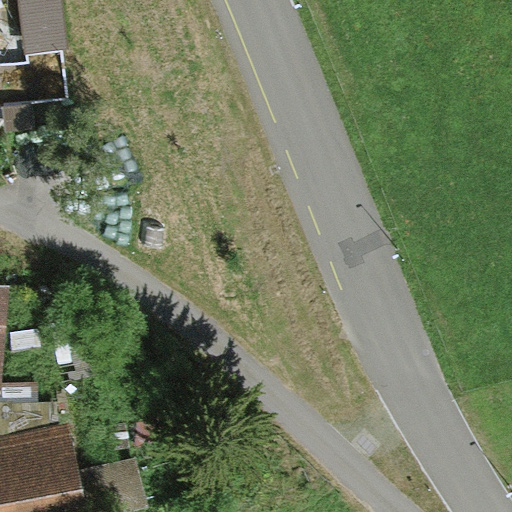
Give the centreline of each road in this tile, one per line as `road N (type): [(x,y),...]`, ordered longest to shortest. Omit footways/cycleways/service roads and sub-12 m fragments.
road 1 (tertiary): [(258,0),(388,331),(487,511)]
road 2 (track): [(401,511),(205,335),(32,206),(0,194)]
